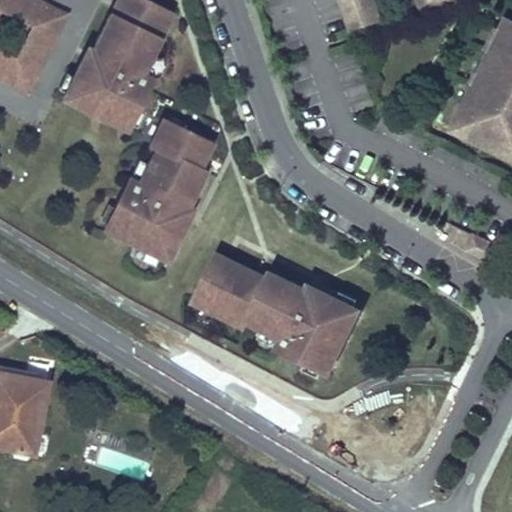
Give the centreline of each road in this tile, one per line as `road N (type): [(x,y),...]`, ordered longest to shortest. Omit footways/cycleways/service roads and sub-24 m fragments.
road 1 (secondary): [(0,275),(389,511)]
road 2 (residential): [(508,302),(307,177),(281,139),(232,0)]
road 3 (residential): [(508,302),(404,511)]
road 4 (unclassified): [(456,511),(511,397)]
